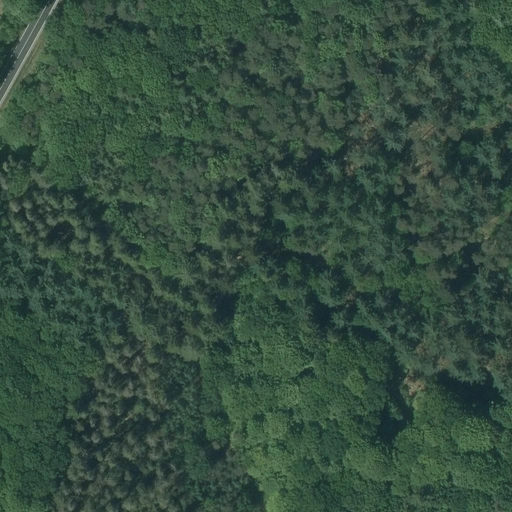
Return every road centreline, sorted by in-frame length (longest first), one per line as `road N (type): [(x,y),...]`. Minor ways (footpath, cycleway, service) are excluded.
road 1 (track): [(194,359),(267,202),(385,73),(396,22),(410,0)]
road 2 (track): [(25,511),(68,434),(70,395),(124,313)]
road 3 (track): [(265,511),(236,428),(194,359)]
